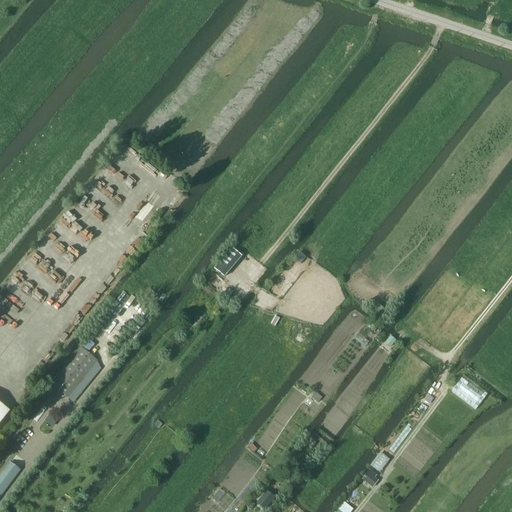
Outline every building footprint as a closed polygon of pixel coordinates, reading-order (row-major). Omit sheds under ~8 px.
[(231,248),(214,269),(224,278),(242,256),(231,248)] [(384,310),(370,299),(366,305),(380,316),(384,310)] [(67,397),(96,361),(80,348),(51,384),(67,397)] [(0,422),(9,412),(0,404),(0,422)] [(0,495),(17,473),(19,471),(9,463),(7,466),(0,474),(0,495)] [(250,501),(245,507),(250,511),(254,506),(254,505),(261,510),(266,504),(259,498),(258,499),(256,498),(253,502),(255,503),(254,504),(250,501)]
